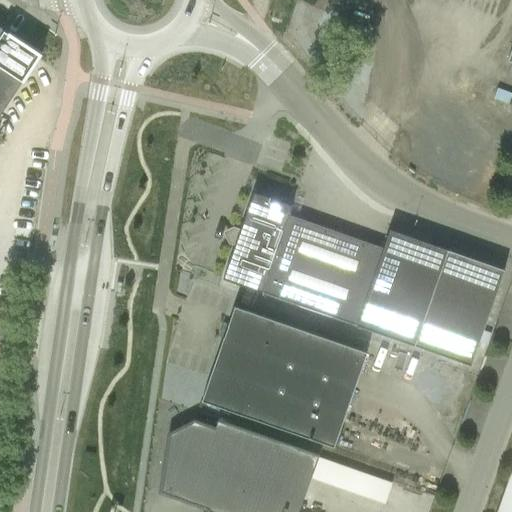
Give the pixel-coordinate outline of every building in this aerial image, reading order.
[(0,115),(23,81),(24,82),(42,54),(9,32),(8,33),(0,27),(0,115)] [(254,191),(241,229),(234,227),(224,232),(229,243),(235,245),(223,278),(471,365),(504,269),(390,229),(383,248),(289,214),(293,205),(254,191)] [(178,291),(211,292),(212,274),(179,273),(178,291)] [(367,352),(348,345),(235,306),(202,401),(315,440),(334,447),(367,352)] [(298,511),(319,456),(218,420),(215,428),(195,420),(170,433),(161,492),(206,508),(205,509),(208,510),(206,511),(298,511)] [(511,511),(511,471),(497,511),(511,511)]
